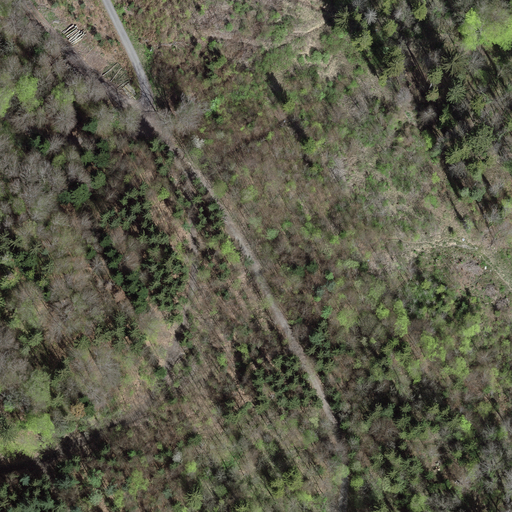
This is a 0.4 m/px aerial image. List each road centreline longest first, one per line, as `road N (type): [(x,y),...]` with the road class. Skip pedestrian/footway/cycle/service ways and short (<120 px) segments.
road 1 (track): [(340,511),(345,490),(331,413),(269,287),(153,121),(108,0)]
road 2 (track): [(189,170),(195,256),(179,350),(143,409),(38,459),(0,468)]
road 3 (track): [(341,452),(373,441),(358,348),(387,273),(411,253),(452,242),(476,250),(511,285)]
road 4 (track): [(0,113),(27,130),(78,142),(118,140),(153,121)]
